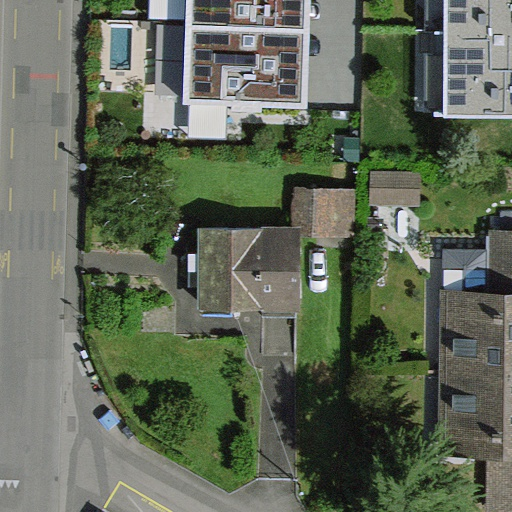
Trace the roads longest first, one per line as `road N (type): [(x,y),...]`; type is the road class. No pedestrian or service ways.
road 1 (residential): [(24,511),(43,0)]
road 2 (unknown): [(359,0),(362,143)]
